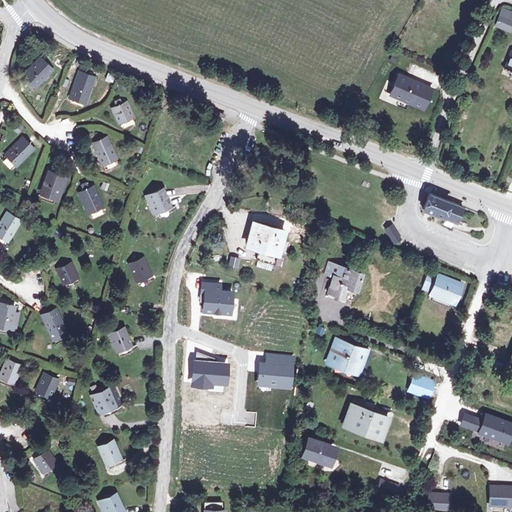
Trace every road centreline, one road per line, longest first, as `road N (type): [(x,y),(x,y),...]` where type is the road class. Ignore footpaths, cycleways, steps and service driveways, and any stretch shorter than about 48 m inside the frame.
road 1 (residential): [(253,107),(176,275),(158,511)]
road 2 (residential): [(420,465),(511,210)]
road 3 (secondary): [(35,0),(100,45),(253,107)]
road 4 (residential): [(498,0),(420,169)]
road 5 (secondary): [(253,107),(420,169)]
